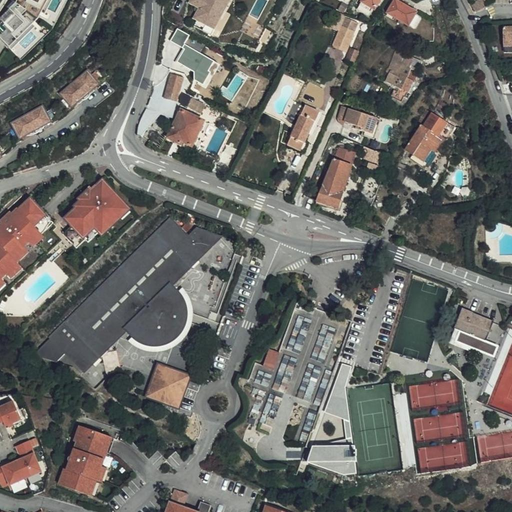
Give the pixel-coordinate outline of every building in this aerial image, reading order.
[(22,0),(18,8),(0,25),(0,44),(19,65),(47,39),(38,27),(41,21),(55,30),(70,0),(22,0)] [(188,0),(187,2),(197,7),(192,18),(210,28),(220,10),(224,12),(230,0),(188,0)] [(381,0),(363,0),(361,3),(375,11),(381,0)] [(483,0),(477,0),(471,3),(475,9),(475,10),(486,6),(483,0)] [(396,1),(388,14),(409,26),(417,13),(396,1)] [(220,10),(210,28),(215,30),(224,12),(220,10)] [(345,15),(333,10),(327,26),(339,31),(344,17),(345,15)] [(357,23),(344,17),(339,31),(333,46),(346,52),(357,23)] [(369,25),(362,22),(359,28),(367,31),(369,25)] [(189,35),(176,28),(170,39),(183,48),(176,63),(194,72),(195,81),(206,87),(219,63),(185,44),(189,35)] [(503,47),(511,47),(511,28),(503,28),(503,47)] [(358,51),(350,49),(346,59),(354,62),(358,51)] [(392,97),(403,101),(405,96),(407,97),(412,81),(414,81),(418,71),(396,63),(392,74),(399,77),(392,97)] [(91,72),(65,93),(75,106),(101,84),(91,72)] [(161,113),(147,109),(138,129),(139,137),(142,136),(162,114),(174,116),(184,82),(178,81),(179,77),(173,75),(172,75),(161,113)] [(179,102),(188,105),(191,96),(182,93),(179,102)] [(192,97),(188,107),(200,112),(204,103),(192,97)] [(316,122),(321,112),(306,105),(297,125),(293,123),(291,126),(296,128),(289,143),(304,150),(307,142),(305,141),(315,121),(316,122)] [(377,117),(342,106),(338,119),(338,121),(338,122),(339,124),(340,125),(344,126),(346,123),(358,127),(357,129),(364,131),(372,133),(377,118),(377,117)] [(45,107),(16,122),(23,137),(53,122),(45,107)] [(204,120),(178,109),(174,118),(177,119),(168,137),(182,143),(183,141),(192,145),(204,120)] [(450,121),(446,119),(434,112),(431,117),(426,114),(421,122),(424,125),(408,150),(425,160),(433,148),(438,150),(444,142),(446,139),(441,135),(450,121)] [(381,119),(377,118),(372,133),(364,131),(363,135),(375,139),(381,119)] [(450,121),(441,135),(446,139),(447,136),(455,124),(450,121)] [(340,147),(338,151),(328,175),(316,204),(338,210),(355,157),(357,153),(340,147)] [(27,159),(13,163),(16,173),(40,165),(37,157),(28,160),(27,159)] [(511,158),(511,157),(503,157),(501,159),(501,163),(502,166),(504,168),(509,168),(511,167),(511,164),(511,158)] [(405,172),(407,169),(408,165),(400,162),(397,168),(405,172)] [(409,170),(407,169),(405,172),(397,168),(392,179),(403,184),(409,170)] [(116,214),(126,205),(104,181),(92,191),(91,189),(85,194),(87,197),(82,201),(76,206),(78,208),(67,218),(73,225),(64,233),(73,243),(82,235),(84,237),(96,227),(99,230),(108,221),(116,214)] [(0,281),(2,279),(8,273),(19,263),(14,258),(26,247),(31,243),(42,232),(39,229),(50,219),(39,208),(31,199),(20,210),(19,208),(13,213),(8,218),(6,216),(1,222),(2,223),(0,225),(0,281)] [(126,205),(116,214),(121,219),(130,210),(126,205)] [(55,223),(50,218),(50,219),(39,229),(42,232),(43,234),(55,223)] [(198,228),(188,237),(185,240),(182,237),(186,234),(171,219),(33,355),(58,362),(67,352),(86,370),(93,363),(94,359),(96,356),(98,354),(102,350),(104,349),(107,350),(128,328),(124,322),(129,318),(134,322),(135,323),(147,333),(153,334),(162,334),(168,331),(174,326),(177,315),(177,311),(175,302),(161,288),(167,282),(175,279),(180,274),(182,269),(186,263),(190,266),(220,236),(198,228)] [(108,221),(99,230),(100,232),(103,235),(113,226),(108,221)] [(86,239),(89,243),(100,232),(99,230),(96,227),(84,237),(86,239)] [(43,234),(42,232),(31,243),(35,247),(46,237),(43,234)] [(82,235),(73,243),(77,248),(86,239),(84,237),(82,235)] [(30,252),(26,247),(14,258),(19,263),(30,252)] [(23,267),(19,263),(8,273),(12,278),(23,267)] [(171,286),(190,266),(186,263),(182,269),(180,274),(175,279),(167,282),(161,288),(175,302),(177,311),(177,315),(174,326),(168,331),(162,334),(153,334),(147,333),(135,323),(134,322),(128,328),(129,329),(133,333),(141,339),(147,342),(156,344),(163,343),(173,338),(176,335),(180,330),(184,324),(186,316),(186,310),(185,304),(181,298),(176,291),(171,286)] [(1,291),(0,293),(0,295),(4,299),(6,296),(10,291),(17,284),(12,280),(1,291)] [(485,338),(493,319),(473,311),(474,310),(463,306),(453,331),(466,336),(469,331),(485,338)] [(124,322),(128,328),(134,322),(129,318),(124,322)] [(270,348),(264,365),(273,369),(279,352),(270,348)] [(102,350),(98,354),(96,356),(94,359),(93,363),(100,356),(107,350),(104,349),(102,350)] [(338,380),(347,383),(352,366),(343,363),(338,380)] [(179,407),(191,375),(159,364),(147,396),(179,407)] [(14,403),(0,409),(0,425),(5,424),(7,428),(22,422),(14,403)] [(103,451),(108,435),(81,426),(75,441),(78,442),(73,456),(71,457),(70,458),(69,460),(71,463),(68,470),(65,469),(60,485),(89,494),(94,479),(98,480),(103,466),(108,452),(103,451)] [(113,436),(108,435),(103,451),(108,452),(113,436)] [(17,448),(20,456),(34,450),(31,442),(17,448)] [(316,447),(312,465),(348,477),(364,474),(360,446),(316,447)] [(19,462),(27,480),(43,474),(35,456),(19,462)] [(0,467),(0,483),(1,485),(8,482),(11,487),(27,480),(19,462),(11,465),(3,469),(2,466),(0,467)] [(108,468),(103,466),(98,480),(103,482),(108,468)] [(94,479),(89,494),(93,496),(98,480),(94,479)] [(199,511),(200,511),(200,510),(186,506),(191,493),(177,488),(168,511),(199,511)] [(204,500),(200,510),(200,511),(204,511),(211,511),(214,503),(204,500)] [(296,511),(269,502),(265,511),(296,511)]
